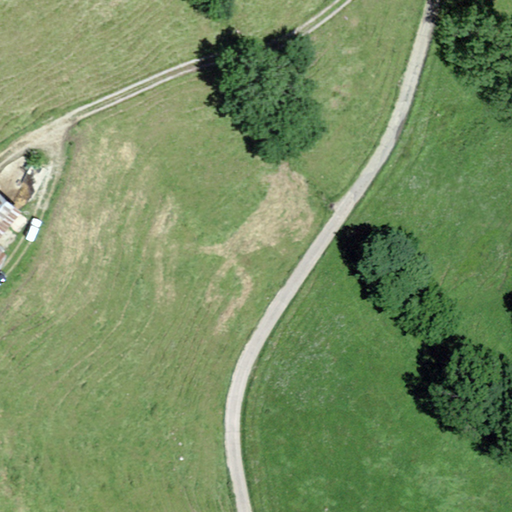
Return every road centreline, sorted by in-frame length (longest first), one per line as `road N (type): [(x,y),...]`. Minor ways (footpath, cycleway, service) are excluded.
road 1 (unclassified): [(443,0),(415,90),(383,154),(263,338),(239,413),(249,511)]
road 2 (track): [(350,0),(280,46),(162,79),(29,141),(0,165)]
